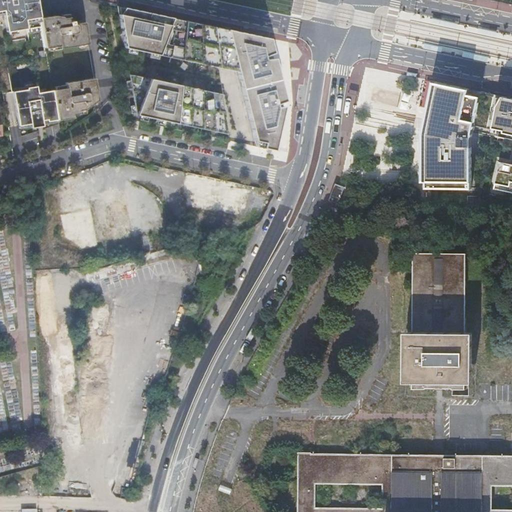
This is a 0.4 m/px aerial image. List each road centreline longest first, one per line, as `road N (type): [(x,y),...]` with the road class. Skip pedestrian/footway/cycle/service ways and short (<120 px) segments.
road 1 (secondary): [(169,511),(200,414),(306,217),(353,43)]
road 2 (secondary): [(300,181),(184,405),(150,511)]
road 3 (residential): [(300,181),(119,141),(0,177)]
road 4 (primary): [(353,43),(511,72)]
road 5 (secondary): [(320,33),(300,181)]
road 6 (primary): [(176,0),(320,33)]
road 7 (primary): [(511,25),(393,0)]
